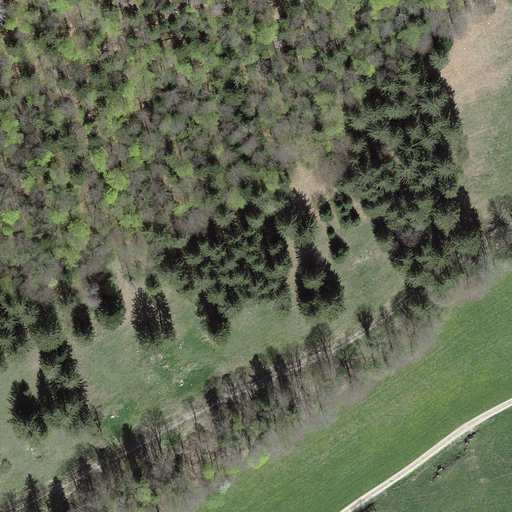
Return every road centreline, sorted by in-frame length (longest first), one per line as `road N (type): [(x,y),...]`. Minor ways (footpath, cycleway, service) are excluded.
road 1 (track): [(511,223),(463,248),(367,330),(11,511)]
road 2 (track): [(511,402),(449,437),(348,511)]
